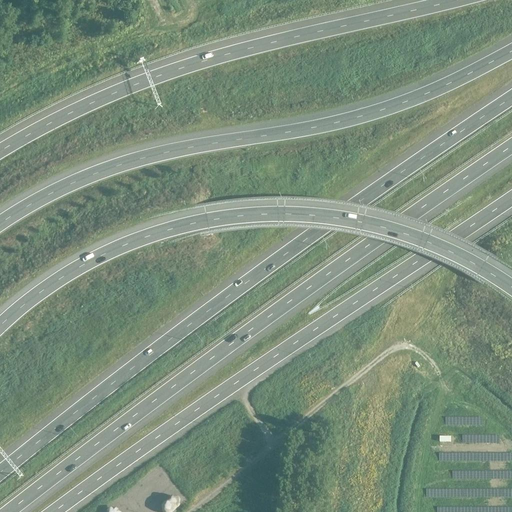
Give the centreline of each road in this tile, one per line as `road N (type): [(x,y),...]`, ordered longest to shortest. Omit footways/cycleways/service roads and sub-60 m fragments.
road 1 (motorway): [(511,97),(286,252),(0,473)]
road 2 (motorway): [(14,511),(316,281),(511,146)]
road 3 (motorway): [(51,511),(511,197)]
road 4 (motorway): [(511,288),(469,260),(369,224),(233,216),(158,232),(95,258),(0,325)]
road 5 (motorway): [(511,51),(360,116),(105,168),(0,223)]
road 6 (motorway): [(453,0),(133,82),(0,150)]
road 7 (track): [(146,0),(138,30),(0,92)]
